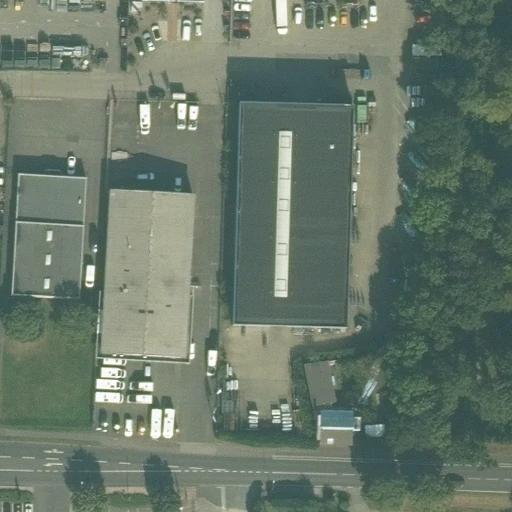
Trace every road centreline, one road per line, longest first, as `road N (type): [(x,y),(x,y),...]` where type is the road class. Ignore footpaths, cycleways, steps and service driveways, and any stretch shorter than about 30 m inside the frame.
road 1 (secondary): [(31,465),(511,481)]
road 2 (residential): [(0,85),(140,87),(192,69)]
